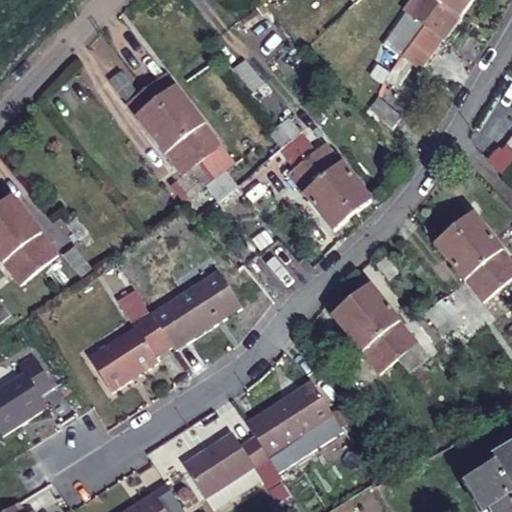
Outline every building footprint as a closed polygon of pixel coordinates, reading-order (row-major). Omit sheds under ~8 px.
[(427,25),(445,0),(413,0),(406,10),(427,25)] [(445,0),(427,25),(445,38),(474,0),(445,0)] [(405,56),(416,41),(405,34),(394,49),(405,56)] [(426,49),(416,41),(405,56),(415,64),(426,49)] [(150,90),(208,161),(226,146),(169,76),(150,90)] [(208,161),(150,90),(131,106),(187,176),(208,161)] [(289,121),(280,129),(289,140),(292,142),(301,134),(289,121)] [(289,140),(280,129),(269,138),(277,148),(289,140)] [(289,140),(277,148),(281,152),(292,142),(289,140)] [(308,162),(353,219),(373,202),(327,146),(308,162)] [(335,234),(353,219),(308,162),(290,177),(335,234)] [(226,183),(236,177),(231,170),(222,177),(226,183)] [(212,185),(217,190),(226,183),(222,177),(212,185)] [(243,184),(236,177),(226,183),(217,190),(224,199),(243,184)] [(0,212),(0,217),(50,283),(69,268),(53,245),(17,199),(0,212)] [(0,257),(31,298),(50,283),(0,217),(0,257)] [(457,233),(501,289),(511,280),(511,260),(476,217),(457,233)] [(100,245),(89,230),(79,238),(90,253),(100,245)] [(501,289),(457,233),(438,249),(482,305),(501,289)] [(397,273),(385,258),(374,266),(387,281),(397,273)] [(176,346),(178,349),(245,307),(221,270),(154,314),(176,346)] [(340,286),(399,358),(417,343),(373,289),(367,293),(353,275),(340,286)] [(326,297),(329,300),(341,315),(336,319),(381,374),(399,358),(340,286),(326,297)] [(0,322),(0,340),(21,324),(12,313),(11,314),(0,299),(0,320),(1,322),(0,322)] [(436,308),(446,323),(457,315),(447,300),(436,308)] [(446,323),(436,308),(427,314),(438,329),(446,323)] [(154,314),(153,312),(137,323),(141,329),(94,358),(116,392),(163,362),(159,357),(176,346),(154,314)] [(25,372),(39,363),(36,357),(21,366),(25,372)] [(39,363),(25,372),(27,377),(0,394),(0,427),(8,439),(52,410),(45,398),(57,390),(39,363)] [(341,386),(352,398),(361,391),(350,378),(341,386)] [(262,439),(276,460),(341,416),(318,382),(298,395),(296,396),(252,424),(262,439)] [(276,460),(262,439),(248,448),(238,434),(190,466),(220,511),(224,511),(271,481),(267,475),(281,466),(276,460)] [(511,511),(511,451),(494,461),(499,469),(467,486),(481,511),(511,511)] [(193,511),(175,485),(137,511),(193,511)] [(37,511),(31,511),(25,502),(7,511),(42,511),(41,510),(37,511)]
